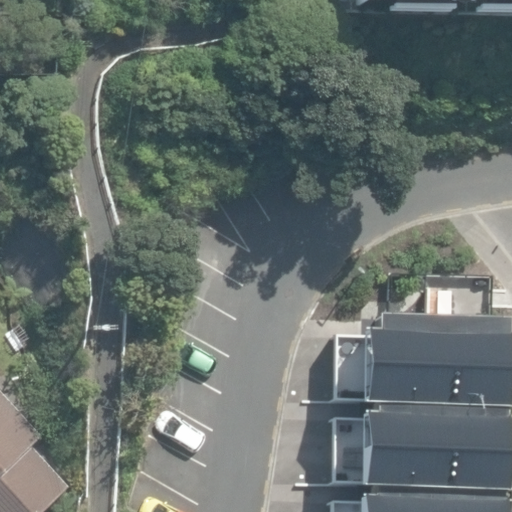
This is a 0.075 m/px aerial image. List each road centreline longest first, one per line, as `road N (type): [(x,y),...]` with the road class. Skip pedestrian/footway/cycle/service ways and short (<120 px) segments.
road 1 (residential): [(511,176),(284,219),(263,227),(253,244)]
road 2 (residential): [(253,244),(224,511)]
